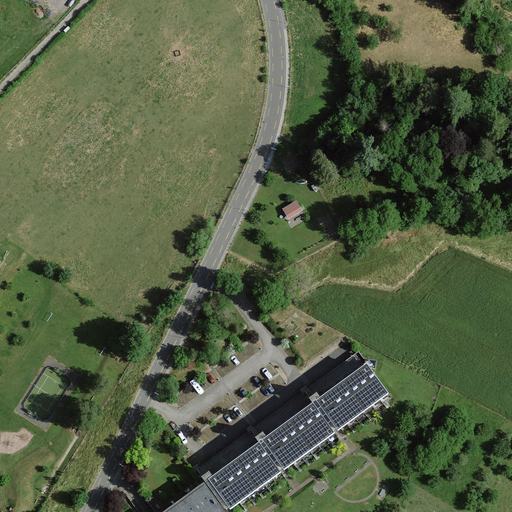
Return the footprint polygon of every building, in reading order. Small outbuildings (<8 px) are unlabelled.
[(285,207),(290,218),(305,209),(299,199),(285,207)] [(389,395),(367,367),(317,404),(338,432),(389,395)] [(335,434),(314,406),(262,444),(283,472),(335,434)] [(229,511),(280,475),(259,446),(208,483),(228,511),(229,511)] [(223,511),(203,484),(163,511),(223,511)]
